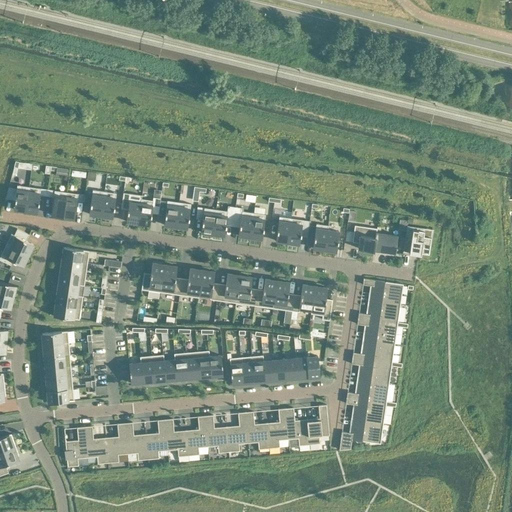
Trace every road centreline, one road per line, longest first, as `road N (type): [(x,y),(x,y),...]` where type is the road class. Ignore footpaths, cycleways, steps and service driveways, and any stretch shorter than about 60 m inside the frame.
road 1 (residential): [(26,417),(333,389)]
road 2 (tertiary): [(221,0),(511,69)]
road 3 (residential): [(356,267),(69,231)]
road 4 (tertiary): [(511,54),(291,0)]
road 5 (residential): [(69,231),(49,245),(31,279),(21,322),(26,417)]
road 6 (residential): [(333,389),(342,377),(356,267)]
